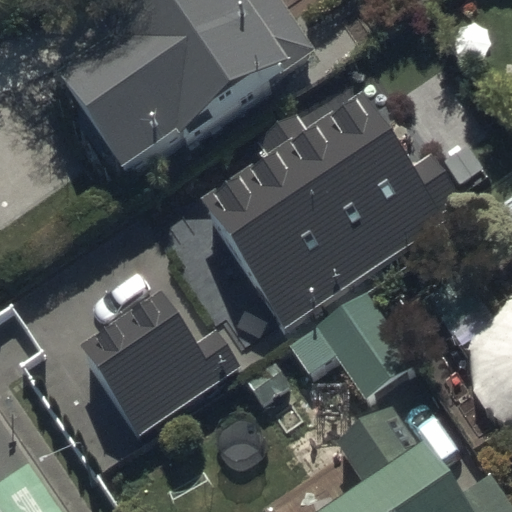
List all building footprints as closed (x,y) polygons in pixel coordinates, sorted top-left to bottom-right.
[(218,0),(63,102),(136,212),(327,86),(270,0),(218,0)] [(210,225),(291,347),(453,241),(474,227),(438,172),(417,186),(372,119),(210,225)] [(31,242),(0,199),(0,255),(4,261),(31,242)] [(343,374),(371,416),(421,383),(372,309),(322,342),(293,360),(314,392),(343,374)] [(87,369),(145,457),(228,402),(170,314),(87,369)] [(511,316),(501,321),(480,343),(471,372),(475,402),(492,427),(511,439),(511,316)] [(476,511),(456,511),(433,476),(398,423),(340,461),(373,511),(509,511),(500,496),(476,511)]
